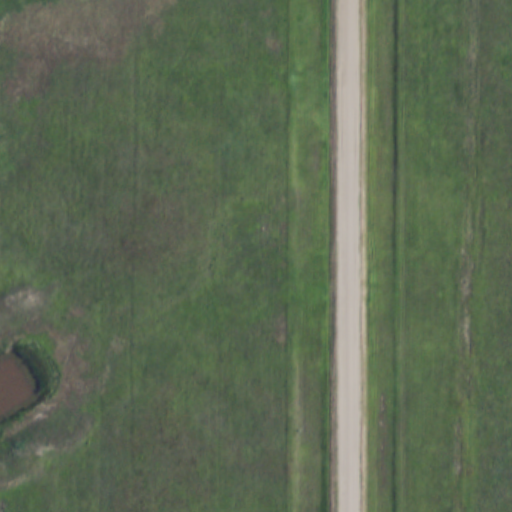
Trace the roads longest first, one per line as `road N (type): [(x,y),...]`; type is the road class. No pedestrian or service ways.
road 1 (tertiary): [(350,511),(350,0)]
road 2 (track): [(0,312),(83,270),(118,170),(215,0)]
